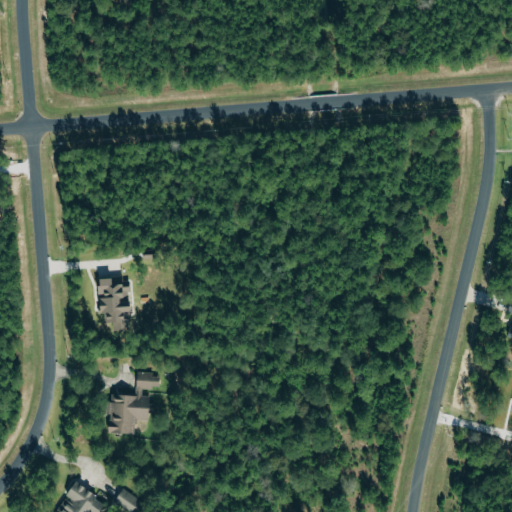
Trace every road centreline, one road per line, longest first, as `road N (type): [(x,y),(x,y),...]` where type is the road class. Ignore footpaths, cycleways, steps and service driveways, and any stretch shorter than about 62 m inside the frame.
road 1 (residential): [(511,86),(0,129)]
road 2 (residential): [(0,487),(29,443),(47,393),(20,0)]
road 3 (residential): [(482,89),(490,139),(412,511)]
